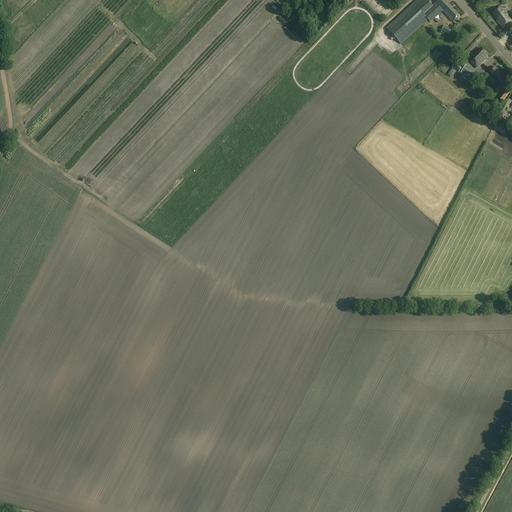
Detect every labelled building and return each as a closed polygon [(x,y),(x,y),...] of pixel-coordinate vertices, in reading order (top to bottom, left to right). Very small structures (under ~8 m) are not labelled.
[(442,11),(453,22),(460,16),(444,0),(438,0),(436,2),(436,3),(432,7),(426,0),(417,0),(387,28),(401,44),(424,23),(428,20),(430,22),(434,19),(442,11)] [(505,13),(501,8),(493,14),(498,20),(497,21),(504,29),(511,22),(511,19),(506,12),(505,13)] [(278,19),(302,42),(304,40),(280,17),(278,19)] [(451,30),(444,26),(442,31),(449,34),(451,30)] [(410,53),(418,46),(412,40),(404,46),(410,53)] [(393,56),(395,53),(388,48),(386,51),(393,56)] [(488,55),(481,48),(478,52),(476,52),(470,58),(472,61),(471,63),(477,68),(485,60),(484,59),(488,55)] [(463,68),(456,63),(453,69),(459,73),(463,68)] [(479,74),(466,66),(458,77),(471,86),(479,74)] [(509,79),(495,67),(489,73),(499,82),(498,82),(503,86),(509,79)] [(511,93),(506,89),(499,98),(503,102),(511,93)] [(511,122),(502,118),(498,124),(503,127),(503,128),(507,130),(511,122)]
